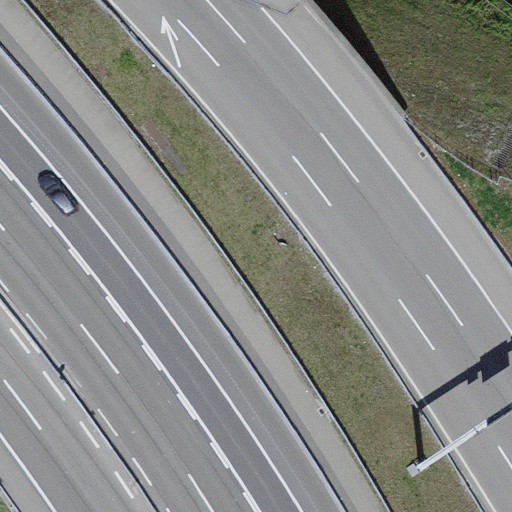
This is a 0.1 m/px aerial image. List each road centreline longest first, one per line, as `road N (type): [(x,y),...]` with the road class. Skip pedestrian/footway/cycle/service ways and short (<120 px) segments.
road 1 (motorway): [(511,432),(317,158),(182,0)]
road 2 (motorway): [(212,511),(91,337),(0,225)]
road 3 (motorway): [(0,375),(98,511)]
